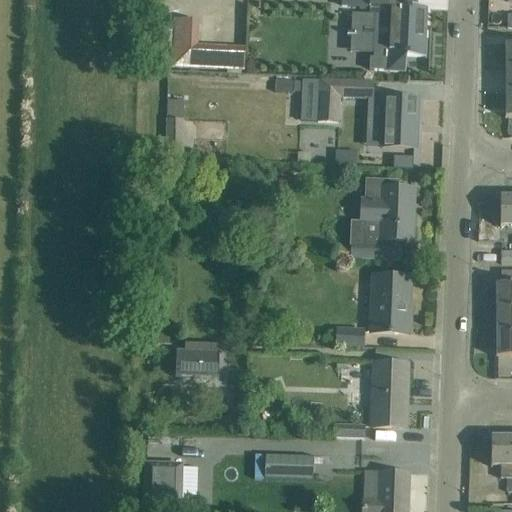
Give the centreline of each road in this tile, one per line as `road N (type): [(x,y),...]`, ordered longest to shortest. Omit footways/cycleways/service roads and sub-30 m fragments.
road 1 (residential): [(451,403),(459,157)]
road 2 (residential): [(459,157),(466,0)]
